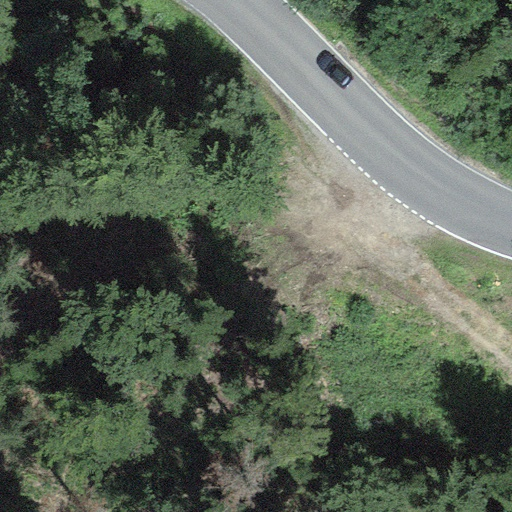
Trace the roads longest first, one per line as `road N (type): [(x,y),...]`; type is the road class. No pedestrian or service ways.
road 1 (tertiary): [(511,227),(407,173),(244,0)]
road 2 (track): [(407,173),(412,303),(511,367)]
